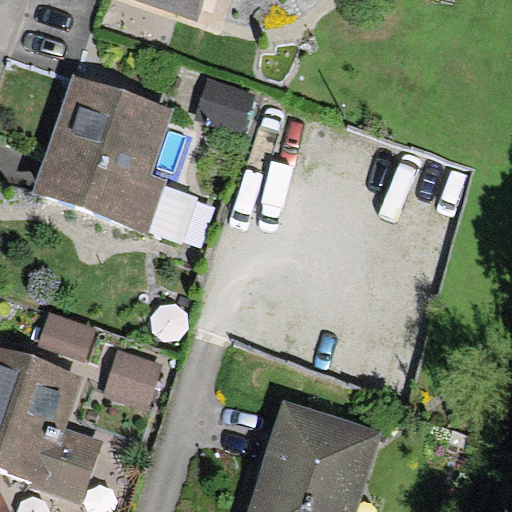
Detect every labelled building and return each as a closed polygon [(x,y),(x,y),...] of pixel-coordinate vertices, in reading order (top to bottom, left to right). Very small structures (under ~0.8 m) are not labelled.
[(192,0),(95,0),(183,29),(192,0)] [(156,128),(61,102),(33,206),(172,244),(184,203),(138,190),(156,128)] [(278,132),(256,127),(251,150),(274,155),(278,132)] [(150,382),(107,367),(95,404),(138,418),(150,382)] [(64,388),(0,368),(0,490),(68,511),(85,457),(46,446),(64,388)] [(340,511),(358,454),(265,426),(238,511),(340,511)]
